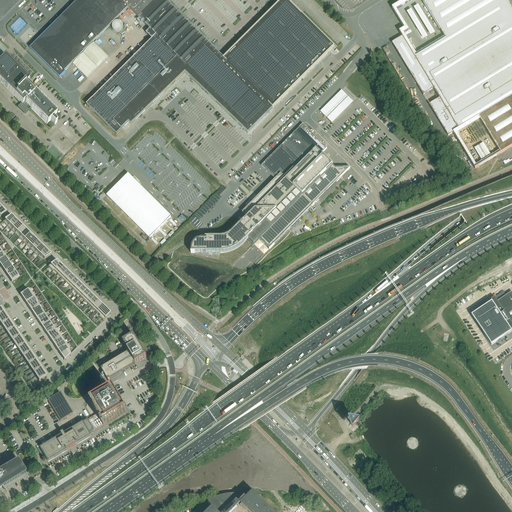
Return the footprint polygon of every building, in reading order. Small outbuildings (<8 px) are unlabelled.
[(156,0),(78,0),(38,41),(36,43),(30,49),(60,78),(59,78),(65,72),(64,71),(73,63),(74,63),(73,65),(87,79),(98,68),(109,57),(94,43),(93,42),(128,8),(138,18),(156,0)] [(208,45),(167,4),(163,0),(156,0),(138,18),(150,29),(146,33),(152,39),(92,99),(86,105),(116,135),(129,122),(131,125),(139,117),(141,116),(142,114),(174,84),(185,73),(190,77),(192,79),(193,80),(194,81),(195,82),(197,84),(243,128),(248,133),(332,48),(283,0),(282,0),(223,59),(221,57),(218,54),(217,53),(209,44),(208,45)] [(511,12),(508,15),(502,5),(499,0),(405,0),(392,8),(404,29),(399,32),(402,37),(392,43),(448,136),(453,133),(475,169),(496,156),(500,154),(511,146),(511,12)] [(116,32),(117,33),(118,33),(119,32),(120,32),(121,32),(121,31),(122,31),(122,30),(123,29),(123,28),(123,27),(123,26),(123,25),(123,24),(122,24),(122,23),(121,22),(120,22),(120,21),(119,21),(118,21),(117,21),(116,21),(115,22),(114,22),(114,23),(113,23),(113,24),(112,24),(112,25),(112,26),(112,27),(112,28),(112,29),(113,30),(113,31),(114,31),(114,32),(115,32),(116,32)] [(57,122),(54,119),(53,119),(56,115),(35,93),(34,93),(34,92),(26,84),(29,81),(4,57),(0,61),(0,82),(16,98),(26,108),(28,106),(47,125),(50,121),(54,125),(55,125),(57,123),(57,122)] [(353,102),(348,97),(327,118),(332,123),(353,102)] [(269,250),(350,169),(350,168),(335,168),(332,166),(333,166),(323,156),(321,154),(327,148),(303,124),(261,166),(275,180),(252,202),(242,213),(247,218),(232,233),(231,234),(230,234),(229,235),(228,236),(227,236),(226,237),(225,237),(224,237),(223,238),(222,238),(221,238),(220,238),(205,238),(205,239),(204,239),(203,239),(202,239),(201,239),(200,240),(199,240),(198,240),(197,240),(196,241),(195,242),(194,243),(193,244),(193,245),(192,246),(192,247),(191,247),(191,248),(191,249),(191,250),(191,253),(220,253),(224,253),(227,252),(231,251),(234,250),(237,248),(240,246),(243,244),(247,240),(253,246),(259,239),(269,250)] [(107,196),(107,197),(149,239),(150,239),(171,218),(171,217),(129,175),(128,175),(107,196)] [(11,217),(2,222),(7,227),(14,220),(11,217)] [(14,220),(7,227),(11,231),(18,224),(14,220)] [(18,224),(11,231),(15,235),(22,228),(18,224)] [(22,228),(15,235),(19,239),(26,232),(22,228)] [(26,232),(19,239),(23,242),(29,235),(26,232)] [(29,235),(23,242),(26,246),(33,239),(29,235)] [(33,239),(26,246),(30,250),(37,243),(33,239)] [(37,243),(30,250),(34,254),(41,247),(37,243)] [(41,247),(34,254),(38,257),(45,251),(41,247)] [(45,251),(38,257),(42,262),(50,256),(45,251)] [(5,257),(0,260),(0,265),(1,267),(8,262),(5,257)] [(8,262),(1,267),(4,272),(11,267),(8,262)] [(56,262),(48,267),(52,272),(53,271),(59,265),(56,262)] [(59,265),(53,271),(57,275),(63,269),(59,265)] [(11,267),(4,272),(8,277),(15,272),(11,267)] [(63,269),(57,275),(61,279),(67,272),(63,269)] [(15,272),(8,277),(11,283),(18,278),(15,272)] [(67,272),(61,279),(65,282),(71,276),(67,272)] [(71,276),(65,282),(69,286),(75,280),(71,276)] [(75,280),(69,286),(72,290),(79,284),(75,280)] [(79,284),(72,290),(76,294),(82,288),(79,284)] [(82,288),(76,294),(80,298),(86,291),(82,288)] [(20,295),(23,299),(32,293),(30,289),(29,289),(20,295)] [(86,291),(80,298),(84,301),(90,295),(86,291)] [(503,291),(494,298),(497,302),(506,296),(503,291)] [(511,292),(506,296),(497,302),(494,298),(490,300),(492,302),(471,316),(485,337),(491,346),(511,332),(511,292)] [(32,293),(23,299),(25,303),(35,297),(33,295),(32,293)] [(90,295),(84,301),(88,305),(94,299),(90,295)] [(35,297),(25,303),(28,308),(36,302),(38,301),(35,297)] [(94,299),(88,305),(92,309),(98,303),(94,299)] [(36,302),(28,308),(31,311),(38,306),(36,302)] [(98,303),(92,309),(96,313),(102,307),(98,303)] [(38,306),(31,311),(34,316),(41,310),(42,310),(39,305),(38,306)] [(102,307),(96,313),(99,317),(105,310),(102,307)] [(41,310),(34,316),(36,319),(44,314),(41,310)] [(99,317),(103,321),(110,314),(105,310),(99,317)] [(44,314),(36,319),(39,323),(46,318),(44,314)] [(6,316),(0,319),(0,323),(1,325),(9,320),(6,316)] [(46,318),(39,323),(42,327),(49,322),(50,322),(47,317),(46,318)] [(9,320),(1,325),(4,329),(11,324),(9,320)] [(49,322),(42,327),(44,331),(52,326),(49,322)] [(11,324),(4,329),(6,333),(14,328),(11,324)] [(52,326),(44,331),(47,335),(54,330),(52,326)] [(14,328),(6,333),(9,337),(17,332),(14,328)] [(54,330),(47,335),(49,339),(59,333),(56,329),(54,330)] [(17,332),(9,337),(11,341),(19,336),(17,332)] [(59,333),(49,339),(52,343),(62,337),(59,333)] [(19,336),(11,341),(14,345),(22,340),(19,336)] [(106,366),(101,369),(103,372),(107,379),(112,376),(115,374),(116,375),(117,375),(119,374),(118,372),(134,363),(135,364),(147,357),(134,336),(123,343),(128,352),(106,366)] [(62,337),(52,343),(55,347),(64,341),(62,337)] [(22,340),(14,345),(17,349),(24,344),(22,340)] [(64,341),(55,347),(57,351),(67,345),(64,341)] [(24,344),(17,349),(19,353),(27,348),(24,344)] [(67,345),(57,351),(60,355),(68,350),(70,349),(67,345)] [(27,348),(19,353),(22,357),(30,352),(27,348)] [(68,350),(60,355),(64,361),(70,354),(68,350)] [(30,352),(22,357),(25,361),(32,356),(30,352)] [(32,356),(25,361),(27,365),(35,360),(32,356)] [(35,360),(27,365),(30,369),(38,364),(35,360)] [(38,364),(30,369),(33,373),(40,368),(38,364)] [(40,368),(33,373),(35,377),(43,372),(40,368)] [(43,372),(35,377),(38,381),(46,376),(43,372)] [(97,414),(86,421),(94,433),(110,423),(126,413),(113,391),(104,396),(103,393),(97,396),(99,399),(91,404),(97,414)] [(60,393),(47,400),(60,421),(72,414),(60,393)] [(61,435),(40,448),(41,450),(48,462),(91,436),(90,435),(94,433),(86,421),(83,422),(64,434),(64,432),(61,434),(61,435)] [(0,488),(26,473),(18,459),(0,469),(0,488)] [(214,498),(212,499),(210,500),(208,501),(215,509),(214,510),(213,509),(209,511),(232,511),(233,511),(232,510),(237,506),(239,504),(240,506),(242,507),(246,509),(248,511),(249,511),(271,511),(253,493),(246,500),(244,498),(248,495),(246,495),(243,495),(241,494),(239,494),(237,494),(235,494),(233,494),(231,494),(229,494),(227,495),(225,495),(223,495),(221,496),(220,496),(218,497),(216,498),(214,498)]
